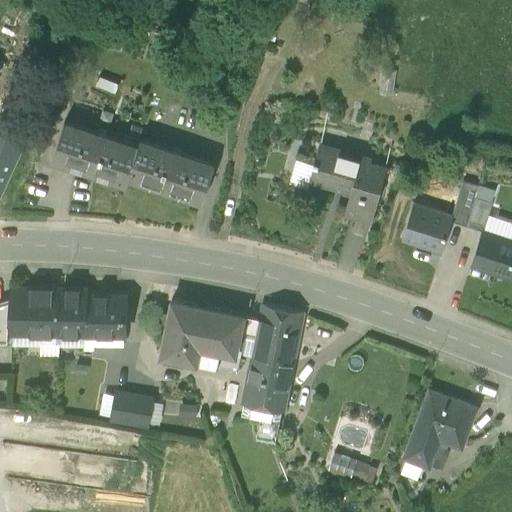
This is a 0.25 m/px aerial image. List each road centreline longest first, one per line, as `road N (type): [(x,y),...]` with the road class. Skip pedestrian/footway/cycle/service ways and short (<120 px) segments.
road 1 (secondary): [(511,359),(271,278),(154,255),(0,244)]
road 2 (track): [(220,267),(252,113)]
